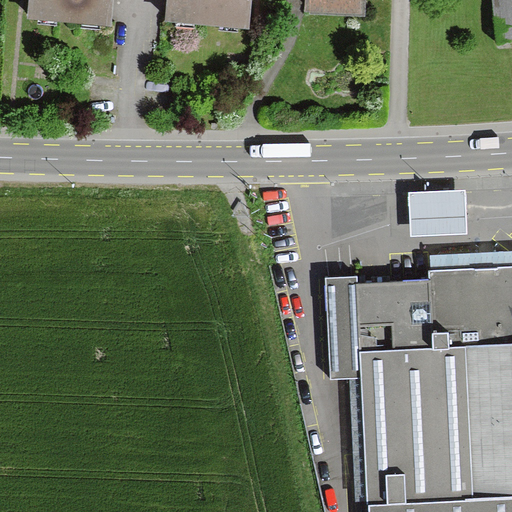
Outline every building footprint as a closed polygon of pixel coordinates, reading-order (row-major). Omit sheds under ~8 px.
[(29,0),(28,16),(113,24),(115,0),(29,0)] [(168,0),(167,18),(251,27),(254,0),(168,0)] [(310,0),(310,10),(361,12),(361,0),(310,0)] [(511,0),(494,0),(499,40),(511,38),(511,0)] [(465,187),(410,190),(412,235),(468,232),(465,187)] [(511,511),(511,268),(431,273),(431,281),(360,284),(359,278),(326,280),(332,382),(362,380),(368,511),(511,511)]
